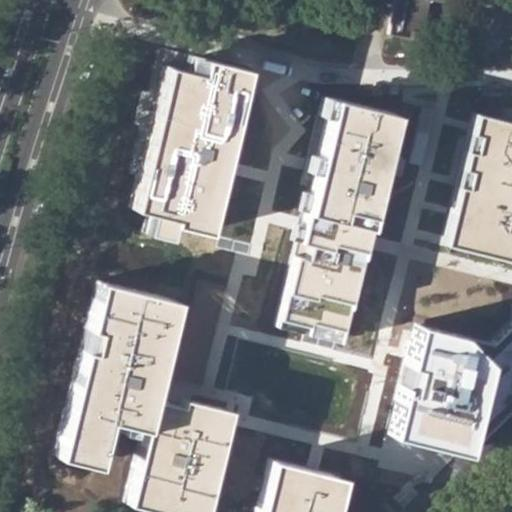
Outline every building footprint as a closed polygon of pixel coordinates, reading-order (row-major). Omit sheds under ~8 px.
[(394,0),(387,35),(420,43),(436,1),(436,0),(394,0)] [(203,62),(199,76),(167,67),(128,212),(150,217),(145,235),(179,244),(184,225),(216,233),(233,166),(257,76),(203,62)] [(407,105),(330,89),(309,165),(295,221),(267,322),(347,340),(373,239),(407,105)] [(511,122),(474,113),(442,242),(441,245),(511,262),(511,122)] [(177,302),(98,283),(55,459),(96,469),(105,429),(140,438),(123,504),(155,511),(207,511),(230,421),(153,402),(177,302)] [(414,326),(387,433),(463,452),(468,435),(511,391),(511,326),(493,345),(414,326)] [(310,469),(277,460),(263,511),(349,511),(357,482),(310,469)]
